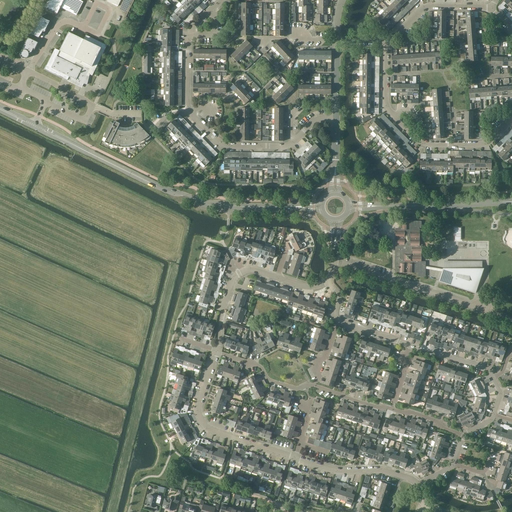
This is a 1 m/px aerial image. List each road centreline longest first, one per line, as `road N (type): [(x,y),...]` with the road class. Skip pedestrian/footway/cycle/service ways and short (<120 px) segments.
road 1 (tertiary): [(34,126),(210,203),(321,206)]
road 2 (residential): [(463,434),(313,385),(270,381),(256,364),(217,351)]
road 3 (residential): [(386,42),(387,107),(422,142),(483,143),(511,118)]
road 4 (residential): [(295,457),(205,425),(198,407),(217,351)]
road 5 (residential): [(335,119),(313,121),(281,146),(226,145),(189,109)]
road 6 (residential): [(334,261),(484,304)]
road 7 (tertiary): [(502,202),(348,206)]
road 8 (residential): [(217,351),(235,275),(253,269),(277,278)]
road 9 (residential): [(189,109),(188,35),(221,0)]
